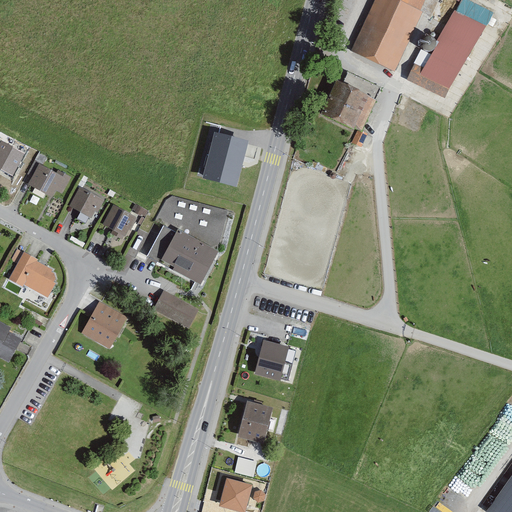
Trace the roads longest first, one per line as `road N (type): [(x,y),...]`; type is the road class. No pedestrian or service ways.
road 1 (primary): [(315,0),(177,511)]
road 2 (residential): [(0,430),(78,287),(74,257),(0,213)]
road 3 (unknown): [(76,275),(122,274),(163,201)]
